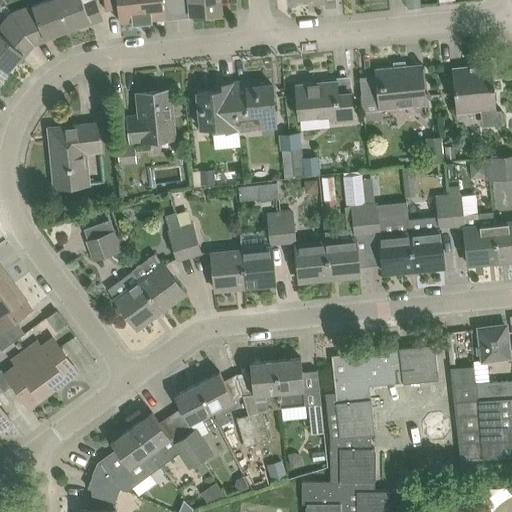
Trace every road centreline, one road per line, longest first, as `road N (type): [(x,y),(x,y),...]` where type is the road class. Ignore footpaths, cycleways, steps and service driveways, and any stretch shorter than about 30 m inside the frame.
road 1 (residential): [(128,379),(7,193),(16,124),(50,78),(95,58),(262,40)]
road 2 (residential): [(128,379),(192,334),(222,324),(511,297)]
road 3 (residential): [(262,40),(511,13)]
road 4 (unknown): [(352,511),(328,314)]
